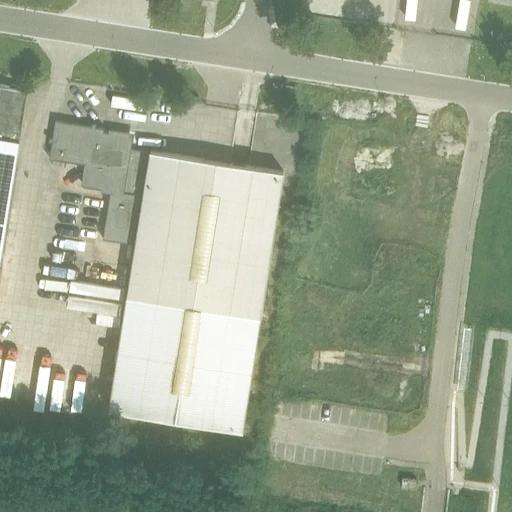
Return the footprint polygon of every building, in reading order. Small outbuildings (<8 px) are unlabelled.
[(0,136),(20,139),(29,88),(9,85),(8,92),(0,90),(0,136)] [(105,133),(105,131),(105,130),(55,123),(50,161),(88,167),(84,189),(111,192),(105,237),(133,241),(140,197),(145,197),(151,153),(119,149),(121,135),(105,133)] [(0,266),(20,139),(0,136),(0,266)] [(284,171),(151,152),(151,153),(145,197),(109,411),(241,434),(261,316),(284,171)] [(402,487),(415,488),(416,478),(403,477),(402,487)]
